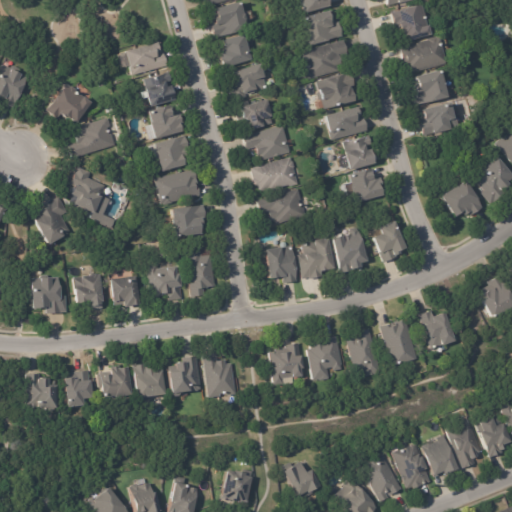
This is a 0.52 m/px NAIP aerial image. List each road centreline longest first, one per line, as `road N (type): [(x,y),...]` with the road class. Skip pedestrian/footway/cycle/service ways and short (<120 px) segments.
road 1 (residential): [(511,223),(438,268),(332,303),(68,343),(0,343)]
road 2 (residential): [(237,318),(220,185),(169,0)]
road 3 (residential): [(438,268),(410,212),(352,0)]
